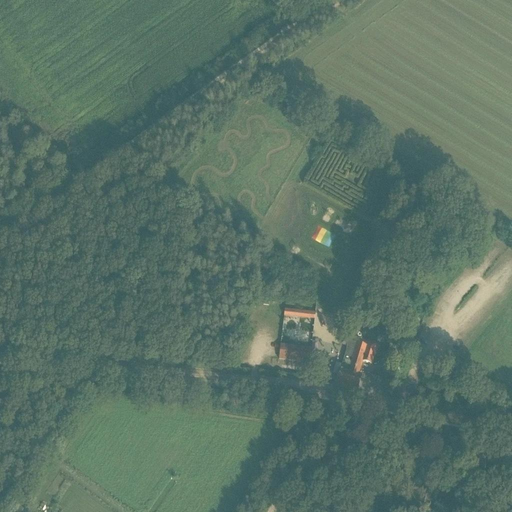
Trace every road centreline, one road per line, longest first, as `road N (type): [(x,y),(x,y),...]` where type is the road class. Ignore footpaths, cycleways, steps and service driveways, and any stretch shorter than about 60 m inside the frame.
road 1 (track): [(0,357),(404,403),(511,431)]
road 2 (track): [(0,246),(334,0)]
road 3 (track): [(271,511),(334,393)]
